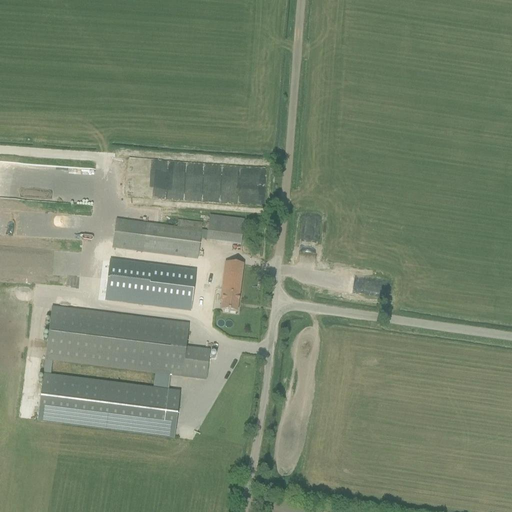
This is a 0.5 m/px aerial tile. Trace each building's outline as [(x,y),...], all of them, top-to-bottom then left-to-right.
[(206,241),(241,245),(244,221),(234,220),(210,217),(206,241)] [(112,250),(197,260),(202,224),(178,221),(177,229),(115,221),(112,250)] [(191,312),(196,273),(110,262),(105,301),(191,312)] [(220,311),(237,313),(243,266),(225,263),(219,302),(222,303),(220,311)] [(45,359),(206,380),(209,351),(185,348),(188,327),(52,309),(45,359)] [(43,375),(37,423),(173,440),(179,392),(168,391),(153,389),(43,375)]
